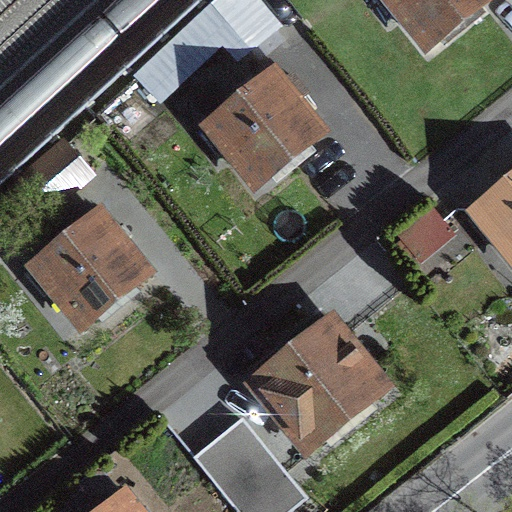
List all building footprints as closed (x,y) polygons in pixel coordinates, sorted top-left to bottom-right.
[(278,27),(255,0),(216,0),(214,3),(251,50),(278,27)] [(389,0),(429,48),(489,0),(389,0)] [(257,186),(320,136),(295,104),(307,95),(292,76),(280,85),(271,74),(208,125),(257,186)] [(94,175),(68,144),(36,170),(61,202),(94,175)] [(511,255),(511,180),(475,211),(511,255)] [(84,327),(148,276),(97,215),(34,266),(84,327)] [(310,452),(385,391),(328,321),(253,381),(310,452)] [(240,511),(287,474),(242,419),(193,459),(236,511),(240,511)] [(135,511),(122,495),(101,511),(135,511)]
